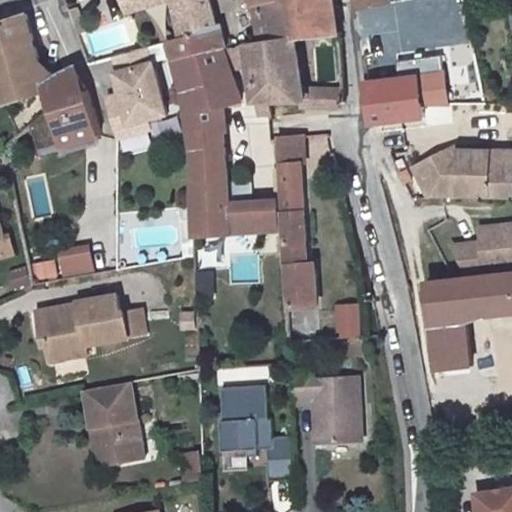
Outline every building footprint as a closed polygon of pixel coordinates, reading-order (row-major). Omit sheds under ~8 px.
[(122,0),(127,13),(164,2),(170,0),(178,0),(186,25),(188,34),(219,27),(217,24),(210,0),(122,0)] [(178,0),(170,0),(164,2),(171,25),(175,28),(186,25),(178,0)] [(284,0),(286,6),(258,10),(262,43),(245,45),(260,116),(272,114),(270,102),(305,101),(296,40),(328,36),(333,100),(322,100),(323,108),(334,108),(340,107),(340,101),(347,101),(344,75),(340,36),(334,0),(284,0)] [(252,0),(254,10),(258,10),(286,6),(284,0),(252,0)] [(356,0),(357,10),(384,4),(390,3),(389,0),(356,0)] [(384,4),(357,10),(359,25),(387,19),(384,4)] [(8,21),(0,23),(0,93),(4,107),(47,94),(45,85),(58,78),(42,61),(28,14),(8,21)] [(219,27),(188,34),(189,38),(194,56),(223,49),(226,47),(219,27)] [(174,60),(194,56),(189,38),(170,43),(174,60)] [(153,67),(148,49),(116,58),(120,76),(118,77),(123,97),(126,108),(111,112),(120,141),(152,132),(150,122),(169,117),(155,66),(153,67)] [(194,56),(174,60),(175,66),(183,94),(186,104),(193,146),(195,206),(196,228),(196,235),(282,231),(281,202),(230,205),(228,167),(222,104),(240,101),(223,49),(194,56)] [(91,91),(76,69),(58,78),(45,85),(47,94),(52,111),(63,147),(104,136),(91,91)] [(445,118),(442,74),(432,74),(434,118),(445,118)] [(419,78),(366,84),(371,125),(380,124),(426,120),(424,106),(419,78)] [(123,97),(109,101),(111,112),(126,108),(123,97)] [(318,160),(332,159),(330,134),(317,135),(318,160)] [(301,141),(277,142),(278,168),(303,167),(301,141)] [(511,166),(489,166),(489,154),(457,153),(455,150),(413,171),(430,200),(511,201),(511,166)] [(511,153),(489,154),(489,166),(511,166),(511,153)] [(304,193),(303,167),(278,168),(280,195),(294,194),(304,193)] [(25,205),(37,203),(33,178),(22,180),(25,205)] [(306,215),(304,193),(294,194),(295,216),(306,215)] [(282,231),(287,311),(318,309),(315,267),(309,266),(306,215),(295,216),(294,194),(280,195),(281,202),(282,231)] [(195,206),(174,207),(196,228),(195,206)] [(511,228),(481,231),(483,246),(455,249),(469,277),(511,273),(511,228)] [(59,248),(63,276),(98,271),(94,243),(59,248)] [(35,260),(37,280),(61,278),(59,258),(35,260)] [(201,296),(221,295),(219,266),(199,268),(201,296)] [(28,270),(12,273),(16,292),(31,284),(28,270)] [(511,276),(429,285),(438,373),(443,372),(444,383),(473,380),(468,325),(489,318),(511,315),(511,276)] [(146,310),(127,313),(123,313),(120,297),(80,304),(80,307),(82,311),(74,312),(70,309),(51,311),(55,337),(49,339),(51,353),(52,363),(89,356),(88,350),(88,348),(132,341),(151,338),(146,310)] [(340,337),(366,335),(364,301),(338,302),(340,337)] [(45,313),(49,339),(55,337),(51,311),(45,313)] [(320,373),(291,374),(293,403),(312,402),(315,446),(361,443),(357,379),(320,382),(320,373)] [(147,459),(134,382),(87,390),(93,429),(100,428),(106,466),(147,459)] [(270,385),(225,388),(227,421),(224,421),(226,451),(251,450),(252,456),(259,456),(258,446),(269,445),(271,478),(297,477),(294,436),(276,438),(274,418),(272,418),(270,385)] [(93,429),(99,467),(106,466),(100,428),(93,429)] [(204,458),(184,459),(187,484),(205,480),(204,458)] [(295,511),(294,481),(273,482),(274,511),(295,511)] [(511,511),(511,490),(479,496),(481,511),(511,511)]
